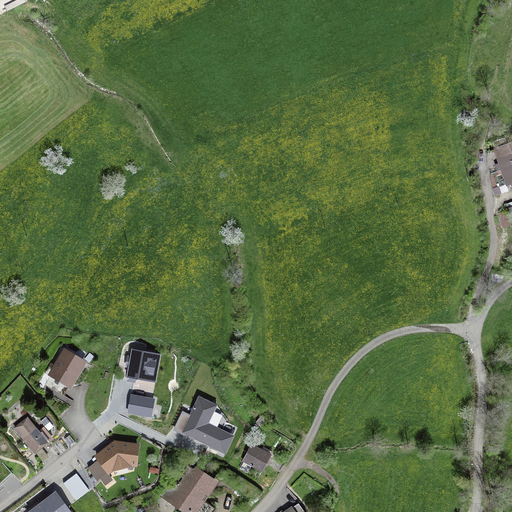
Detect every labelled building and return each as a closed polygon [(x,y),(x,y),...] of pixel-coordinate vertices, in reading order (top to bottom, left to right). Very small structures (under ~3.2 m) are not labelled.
[(511,146),(496,152),(508,185),(511,183),(511,146)] [(133,349),(127,380),(135,381),(135,378),(147,380),(149,372),(153,372),(155,362),(151,361),(152,353),(133,349)] [(66,382),(70,384),(83,363),(64,352),(45,384),(60,393),(66,382)] [(131,396),(128,412),(151,416),(154,400),(131,396)] [(193,438),(194,436),(223,450),(229,436),(209,426),(219,406),(199,396),(189,415),(183,412),(174,429),(193,438)] [(15,428),(35,452),(47,442),(27,418),(15,428)] [(115,442),(97,456),(109,472),(120,463),(135,465),(137,445),(115,442)] [(245,460),(262,469),(270,453),(264,450),(263,452),(252,446),(245,460)] [(178,504),(190,511),(213,511),(215,509),(202,499),(213,482),(199,473),(197,475),(189,469),(172,493),(181,499),(178,504)] [(76,500),(89,490),(76,473),(63,483),(76,500)] [(31,511),(69,511),(55,494),(31,511)]
